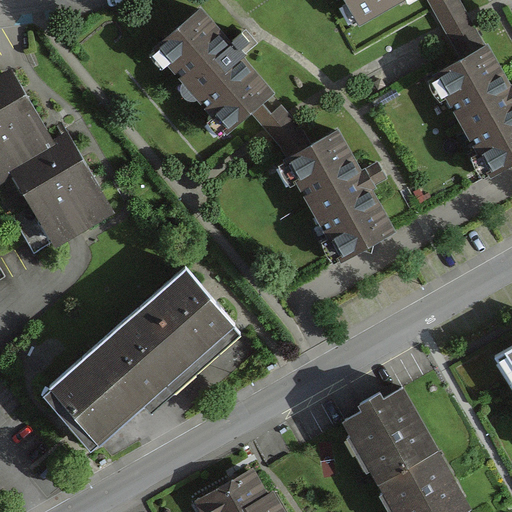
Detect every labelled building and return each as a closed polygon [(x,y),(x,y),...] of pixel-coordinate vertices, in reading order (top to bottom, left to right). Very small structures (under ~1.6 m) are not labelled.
[(343,0),(357,25),(401,0),(343,0)] [(229,40),(199,4),(151,43),(156,49),(150,54),(159,66),(166,60),(214,118),(207,123),(216,134),(223,129),(226,132),(274,93),(244,57),(248,54),(233,37),(229,40)] [(447,94),(478,150),(470,155),(482,175),(489,171),(491,173),(511,162),(511,80),(510,82),(488,42),(434,72),(436,74),(427,79),(439,99),(447,94)] [(0,177),(51,148),(10,77),(0,82),(0,177)] [(368,248),(369,242),(395,228),(371,186),(377,183),(367,166),(361,169),(338,126),(282,157),(285,161),(278,165),(289,185),(296,181),(326,236),(319,241),(330,262),(338,257),(339,259),(360,247),(368,248)] [(51,148),(0,177),(0,190),(35,251),(106,211),(65,140),(51,148)] [(230,322),(183,269),(45,391),(92,444),(230,322)] [(511,347),(500,354),(511,375),(511,347)] [(453,511),(474,500),(405,380),(384,391),(380,384),(357,398),(361,405),(342,415),(397,511),(453,511)] [(228,511),(267,491),(254,466),(201,494),(210,511),(228,511)] [(267,491),(228,511),(284,511),(273,489),(267,491)]
